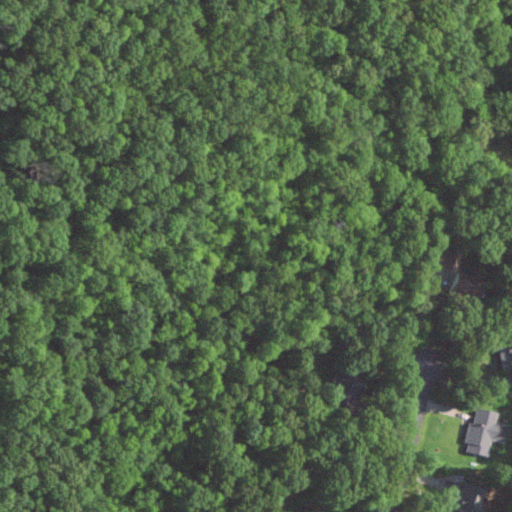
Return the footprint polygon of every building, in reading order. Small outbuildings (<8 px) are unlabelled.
[(459,256),(439,248),(433,264),(453,272),(459,256)] [(447,296),(470,297),(470,275),(447,274),(447,296)] [(511,340),(492,345),(497,369),(511,366),(511,340)] [(350,406),(358,376),(342,372),(334,402),(350,406)] [(485,439),(498,442),(502,425),(489,423),(491,412),(470,407),(462,442),(464,442),(462,451),(481,456),(485,439)] [(471,511),(477,487),(459,483),(457,496),(448,494),(444,511),(471,511)]
